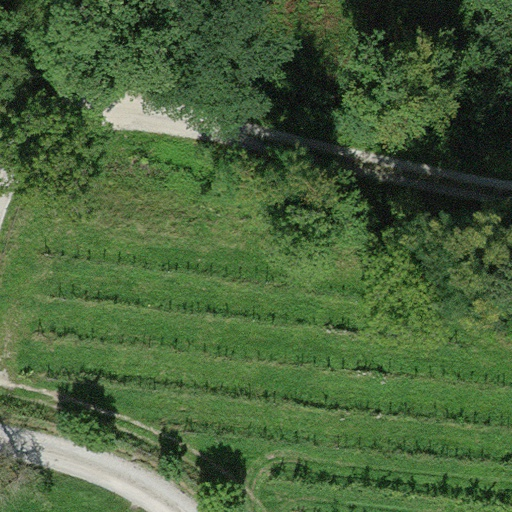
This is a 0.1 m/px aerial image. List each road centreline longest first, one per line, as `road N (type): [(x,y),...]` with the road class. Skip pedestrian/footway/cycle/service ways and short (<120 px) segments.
road 1 (track): [(0,209),(37,131),(94,112),(511,189)]
road 2 (track): [(0,443),(154,489),(182,511)]
